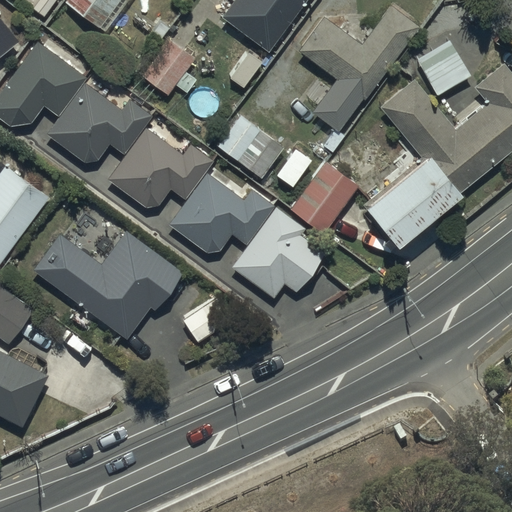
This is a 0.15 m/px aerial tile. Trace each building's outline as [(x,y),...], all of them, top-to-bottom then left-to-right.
[(68,0),(67,3),(103,28),(123,0),(68,0)] [(228,0),(219,13),(266,48),(302,0),(228,0)] [(334,75),(310,106),(335,127),(417,23),(389,0),(357,40),(319,10),(293,43),(334,75)] [(0,54),(17,41),(0,18),(0,54)] [(168,37),(140,73),(166,91),(173,82),(185,90),(194,77),(183,69),(194,56),(168,37)] [(448,37),(415,56),(434,92),(469,72),(448,37)] [(143,124),(151,113),(129,95),(120,106),(83,78),(86,74),(37,38),(0,86),(0,115),(7,121),(27,119),(42,102),(57,114),(44,129),(79,158),(96,157),(108,141),(122,151),(105,175),(142,201),(157,201),(168,185),(183,196),(165,221),(204,249),(217,247),(229,231),(245,243),(228,263),(271,295),(282,280),(295,289),(325,249),(303,233),(307,228),(250,185),(241,197),(204,169),(212,158),(189,141),(181,152),(143,124)] [(402,167),(361,199),(393,239),(511,143),(511,69),(502,58),(471,83),(486,100),(453,126),(411,75),(377,102),(412,146),(396,159),(402,167)] [(238,112),(214,142),(260,175),(282,145),(238,112)] [(0,255),(47,194),(0,157),(0,255)] [(323,158),(288,204),(321,231),(356,183),(323,158)] [(57,230),(31,267),(124,335),(147,304),(151,307),(180,267),(124,226),(99,261),(57,230)] [(0,284),(0,337),(6,342),(31,308),(0,284)] [(217,293),(180,317),(194,338),(231,315),(217,293)] [(0,347),(0,413),(19,423),(46,371),(0,347)]
